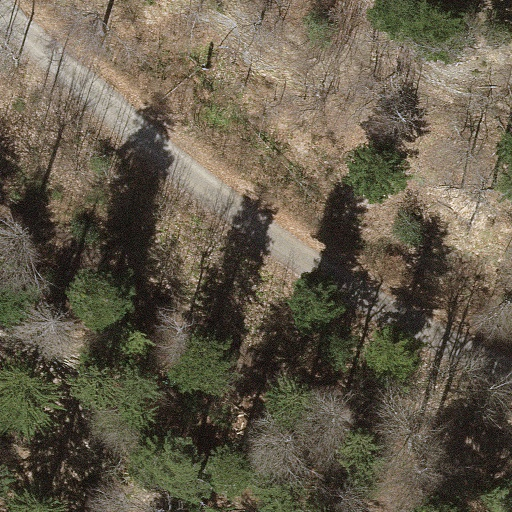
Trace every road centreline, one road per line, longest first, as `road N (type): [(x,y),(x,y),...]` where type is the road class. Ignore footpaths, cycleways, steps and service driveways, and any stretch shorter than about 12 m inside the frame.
road 1 (track): [(511,378),(342,291),(196,182),(0,5)]
road 2 (track): [(511,444),(392,424),(316,397),(241,360),(0,204)]
